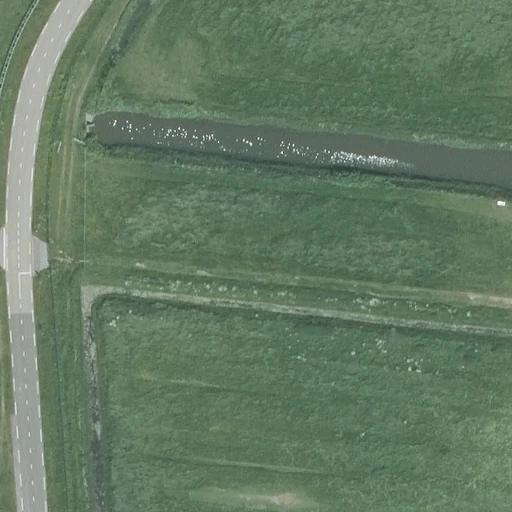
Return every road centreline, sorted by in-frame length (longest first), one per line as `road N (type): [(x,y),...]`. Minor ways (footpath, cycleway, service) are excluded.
road 1 (unclassified): [(33,511),(18,189),(40,66),(76,0)]
road 2 (track): [(511,304),(51,255)]
